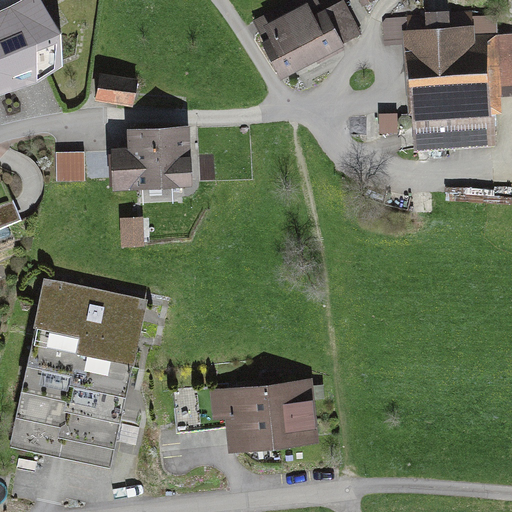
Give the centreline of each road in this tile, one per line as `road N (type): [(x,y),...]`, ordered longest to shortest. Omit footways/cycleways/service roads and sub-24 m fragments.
road 1 (residential): [(228,0),(298,115),(84,123),(0,146)]
road 2 (residential): [(211,511),(360,492),(511,499)]
